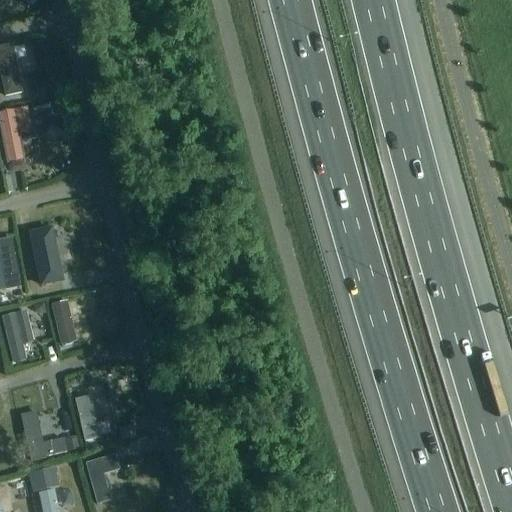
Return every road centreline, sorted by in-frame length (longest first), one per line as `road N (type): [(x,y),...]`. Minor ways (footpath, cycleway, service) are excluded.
road 1 (motorway): [(290,0),(435,511)]
road 2 (motorway): [(511,498),(447,287),(374,0)]
